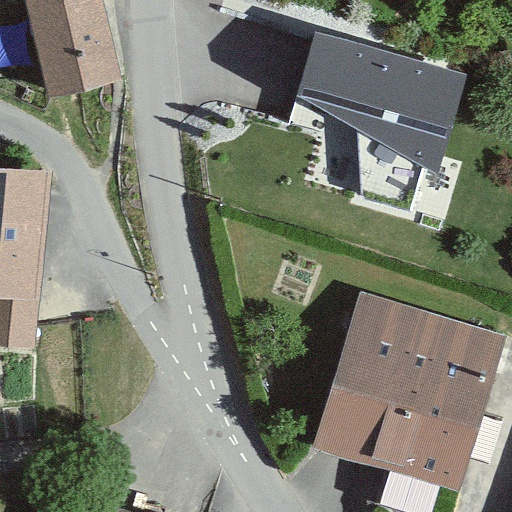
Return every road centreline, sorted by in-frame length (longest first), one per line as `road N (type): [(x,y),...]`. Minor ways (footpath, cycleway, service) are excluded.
road 1 (unclassified): [(235,441),(179,272),(156,143),(152,0)]
road 2 (residential): [(235,441),(128,292),(91,198),(56,151),(0,120)]
